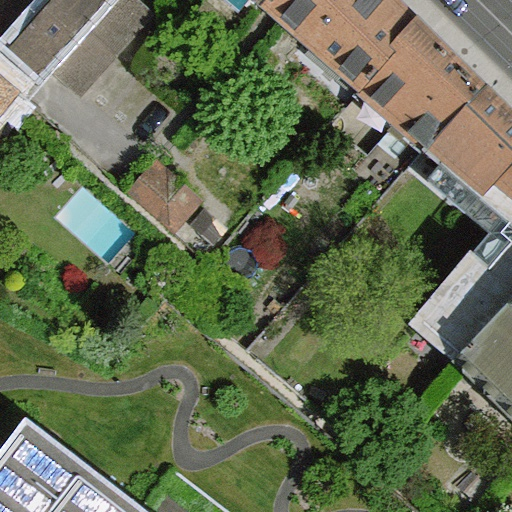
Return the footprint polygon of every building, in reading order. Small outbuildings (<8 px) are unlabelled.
[(0,32),(15,45),(47,10),(34,0),(7,0),(0,9),(0,32)] [(56,0),(47,10),(15,45),(46,70),(53,62),(106,2),(103,0),(56,0)] [(107,0),(106,2),(53,62),(85,91),(151,17),(133,0),(107,0)] [(418,24),(393,0),(269,0),(267,3),(286,20),(326,54),(364,87),(418,24)] [(486,91),(418,24),(364,87),(402,123),(431,150),(486,91)] [(349,104),(364,87),(326,54),(311,71),(349,104)] [(0,113),(20,90),(0,73),(0,113)] [(511,160),(511,115),(486,91),(431,150),(427,154),(481,197),(511,160)] [(431,150),(402,123),(367,164),(393,186),(424,151),(427,154),(431,150)] [(511,160),(481,197),(511,224),(511,242),(492,265),(477,252),(416,324),(461,360),(511,307),(511,160)] [(133,197),(172,232),(197,202),(159,168),(133,197)] [(511,307),(461,360),(511,409),(511,307)] [(156,511),(31,416),(0,455),(0,511),(156,511)]
